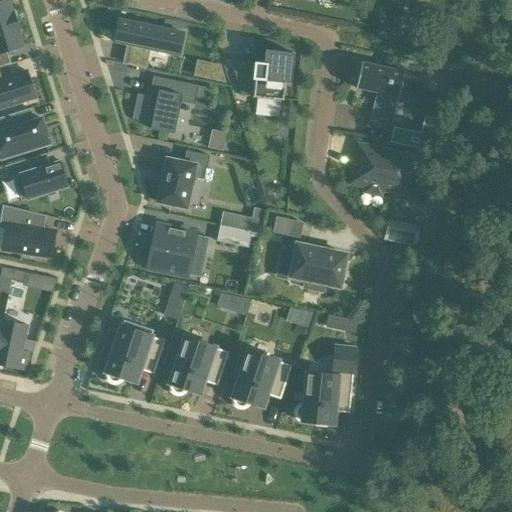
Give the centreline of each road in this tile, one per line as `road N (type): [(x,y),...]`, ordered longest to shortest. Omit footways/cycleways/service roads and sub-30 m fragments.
road 1 (residential): [(251,16),(310,29),(326,41),(318,172),(381,260),(360,452),(334,464),(53,404)]
road 2 (residential): [(53,404),(115,201),(53,0)]
road 3 (residential): [(28,475),(107,493),(279,511)]
